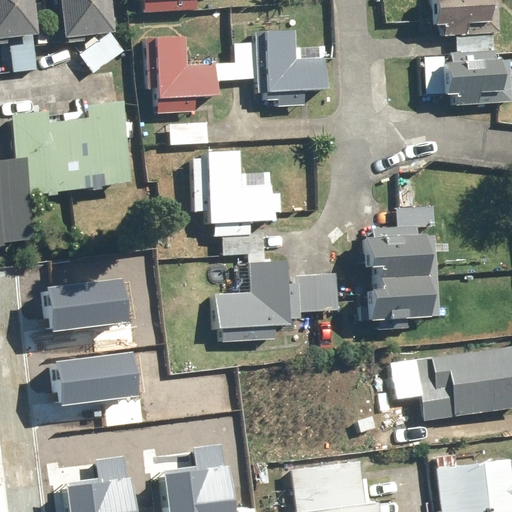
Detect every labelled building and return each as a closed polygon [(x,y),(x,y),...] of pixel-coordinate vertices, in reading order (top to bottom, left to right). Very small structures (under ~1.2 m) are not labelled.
[(31,36),(25,0),(0,0),(0,39),(1,40),(6,72),(31,69),(26,37),(31,36)] [(108,34),(103,0),(52,0),(57,40),(108,34)] [(426,0),(428,26),(436,25),(436,37),(451,36),(452,52),(490,51),(489,34),(496,34),(494,0),(426,0)] [(290,60),(289,31),(258,33),(260,94),(320,91),(319,59),(290,60)] [(180,65),(179,37),(148,39),(151,100),(211,97),(210,80),(247,78),(245,42),(227,43),(228,63),(180,65)] [(491,62),(491,53),(418,57),(421,97),(451,95),(452,106),(506,103),(504,61),(491,62)] [(0,244),(27,241),(22,196),(123,184),(113,104),(78,108),(79,119),(39,124),(38,113),(2,118),(7,159),(0,160),(0,244)] [(201,143),(201,123),(163,124),(163,144),(201,143)] [(236,188),(234,152),(198,154),(199,159),(185,160),(188,225),(268,221),(267,187),(236,188)] [(427,236),(411,236),(410,227),(428,226),(427,206),(390,208),(391,227),(365,228),(366,239),(358,240),(359,269),(374,268),(375,291),(361,292),(362,320),(431,317),(427,236)] [(259,236),(217,237),(217,255),(259,254),(259,236)] [(241,263),(243,294),(209,296),(211,331),(283,327),(280,261),(241,263)] [(333,310),(332,273),(291,275),(293,335),(315,334),(314,311),(333,310)] [(49,290),(54,327),(126,319),(122,279),(49,290)] [(511,353),(511,346),(424,359),(427,380),(411,382),(417,421),(511,407),(511,353)] [(56,364),(61,402),(134,393),(129,354),(56,364)] [(165,471),(168,511),(233,511),(227,444),(195,447),(197,468),(165,471)] [(64,483),(67,511),(131,511),(127,456),(95,459),(96,480),(64,483)] [(360,504),(353,460),(284,469),(289,511),(299,511),(302,511),(374,511),(373,503),(360,504)] [(511,511),(511,475),(504,477),(502,460),(430,467),(435,511),(511,511)]
